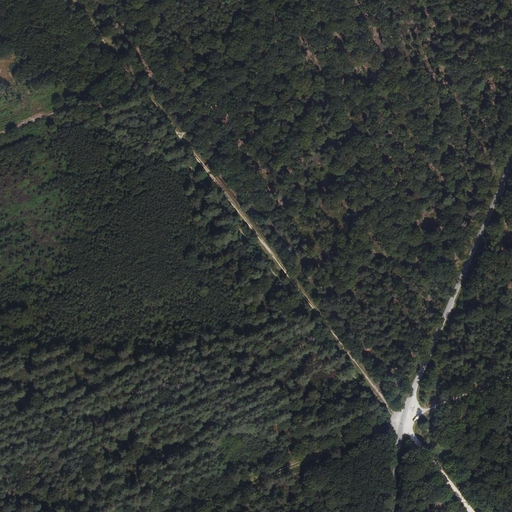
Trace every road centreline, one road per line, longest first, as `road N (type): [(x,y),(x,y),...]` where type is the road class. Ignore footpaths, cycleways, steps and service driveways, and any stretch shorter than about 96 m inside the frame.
road 1 (track): [(401,423),(386,416),(62,0)]
road 2 (unclassified): [(511,156),(401,423)]
road 3 (track): [(173,511),(401,423)]
road 4 (track): [(0,132),(136,73)]
